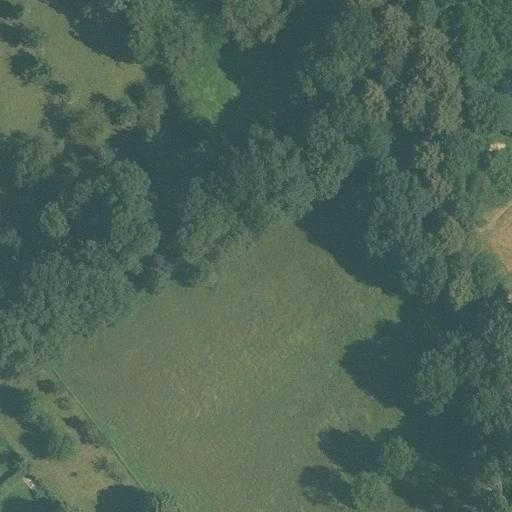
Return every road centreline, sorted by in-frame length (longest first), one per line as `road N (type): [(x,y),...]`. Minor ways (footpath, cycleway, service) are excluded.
road 1 (track): [(511,482),(389,0)]
road 2 (track): [(0,341),(288,194),(413,100)]
